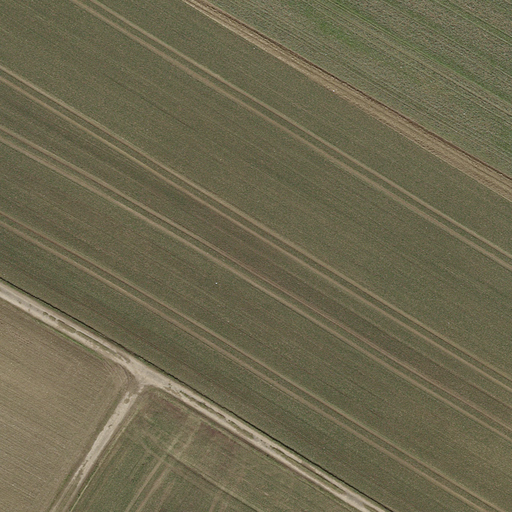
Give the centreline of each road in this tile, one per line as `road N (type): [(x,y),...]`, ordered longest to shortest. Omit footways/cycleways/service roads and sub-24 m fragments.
road 1 (track): [(379,511),(147,373)]
road 2 (track): [(0,290),(147,373)]
road 3 (track): [(147,373),(59,511)]
